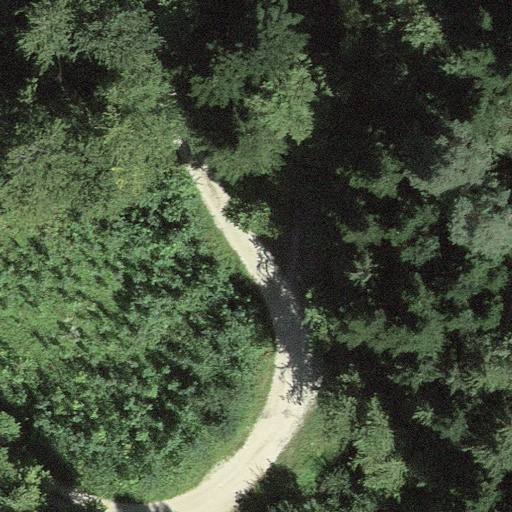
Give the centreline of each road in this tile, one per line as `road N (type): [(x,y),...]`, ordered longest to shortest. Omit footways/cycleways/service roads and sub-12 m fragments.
road 1 (track): [(155,0),(201,170),(297,344),(306,402),(269,468),(177,511)]
road 2 (track): [(266,279),(330,112),(345,0)]
road 3 (track): [(148,511),(55,504),(0,473)]
